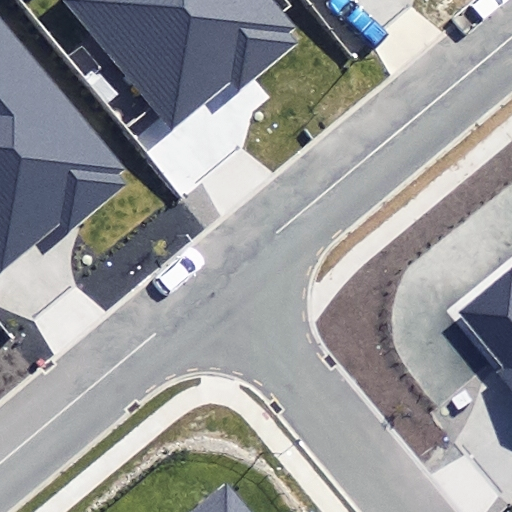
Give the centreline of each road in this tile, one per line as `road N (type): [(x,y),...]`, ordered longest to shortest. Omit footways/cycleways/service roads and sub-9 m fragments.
road 1 (residential): [(511,35),(218,279)]
road 2 (residential): [(218,279),(411,511)]
road 3 (residential): [(218,279),(0,462)]
